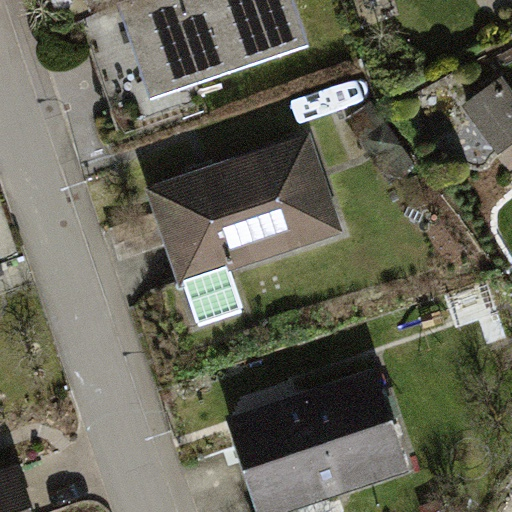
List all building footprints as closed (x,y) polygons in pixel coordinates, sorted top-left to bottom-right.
[(312,50),(294,0),(154,0),(122,11),(153,103),(312,50)] [(501,149),(511,140),(511,87),(501,73),(464,101),(501,149)] [(308,139),(162,187),(190,271),(336,223),(308,139)] [(377,364),(227,414),(259,511),(274,511),(409,467),(377,364)] [(37,511),(21,467),(0,474),(0,511),(37,511)]
